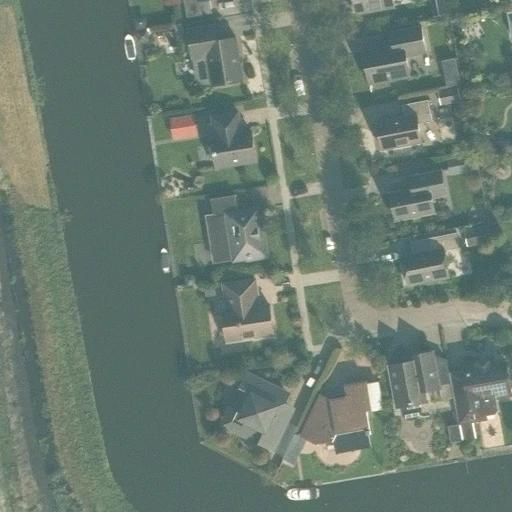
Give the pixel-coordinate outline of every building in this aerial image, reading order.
[(209,0),(184,0),(187,18),(212,13),(209,0)] [(353,0),(356,13),(394,6),(393,0),(353,0)] [(145,18),(134,20),(136,31),(147,29),(145,18)] [(205,86),(209,86),(212,85),(212,86),(243,81),(236,38),(218,41),(215,25),(188,30),(195,77),(197,80),(200,83),(202,85),(205,86)] [(426,53),(421,26),(390,32),(393,48),(364,54),(369,83),(409,75),(406,57),(426,53)] [(149,32),(138,34),(139,43),(145,42),(150,36),(149,32)] [(436,58),(441,81),(451,79),(447,56),(436,58)] [(439,92),(441,105),(462,101),(459,88),(439,92)] [(404,117),(377,122),(382,150),(422,142),(418,124),(432,122),(428,100),(402,105),(404,117)] [(217,168),(256,162),(251,132),(239,134),(238,128),(241,127),(238,113),(212,117),(215,138),(212,138),(217,168)] [(174,140),(199,136),(195,115),(171,119),(174,140)] [(448,160),(451,176),(479,171),(476,155),(448,160)] [(410,177),(412,189),(390,193),(396,221),(435,213),(432,198),(446,195),(441,171),(410,177)] [(236,195),(211,199),(213,215),(206,216),(214,264),(247,258),(247,260),(267,257),(264,237),(263,238),(258,209),(238,213),(236,195)] [(468,247),(492,242),(489,226),(465,231),(468,247)] [(429,238),(432,251),(403,257),(408,286),(449,278),(443,251),(460,248),(457,233),(429,238)] [(424,236),(404,237),(404,248),(424,247),(424,236)] [(190,275),(184,276),(186,286),(194,284),(197,284),(196,278),(192,274),(190,275)] [(223,311),(228,342),(273,336),(269,305),(256,307),(255,300),(257,299),(256,296),(258,296),(256,280),(223,285),(227,311),(223,311)] [(413,361),(388,366),(396,407),(400,407),(401,411),(402,414),(403,416),(405,418),(407,419),(410,419),(412,419),(414,419),(416,418),(418,417),(419,415),(421,413),(421,410),(421,408),(420,403),(427,402),(425,391),(439,389),(440,388),(440,386),(440,385),(433,351),(412,355),(413,361)] [(463,370),(450,372),(456,403),(458,415),(460,425),(462,436),(462,440),(462,441),(476,438),(473,423),(489,420),(488,417),(488,416),(496,415),(499,410),(497,399),(511,396),(506,362),(489,365),(488,362),(478,363),(478,362),(462,365),(463,370)] [(285,392),(247,373),(226,417),(233,431),(274,451),(292,413),(283,409),(280,401),(285,392)] [(371,447),(369,435),(371,434),(367,411),(372,410),(367,382),(345,386),(347,397),(331,400),(320,395),(300,437),(307,440),(316,444),(338,440),(352,450),(371,447)] [(440,388),(439,389),(441,400),(443,399),(454,397),(451,383),(440,385),(440,386),(440,388)] [(459,426),(448,427),(451,443),(462,441),(462,440),(462,436),(460,425),(459,426)] [(300,437),(295,434),(283,459),(295,464),(307,440),(300,437)]
